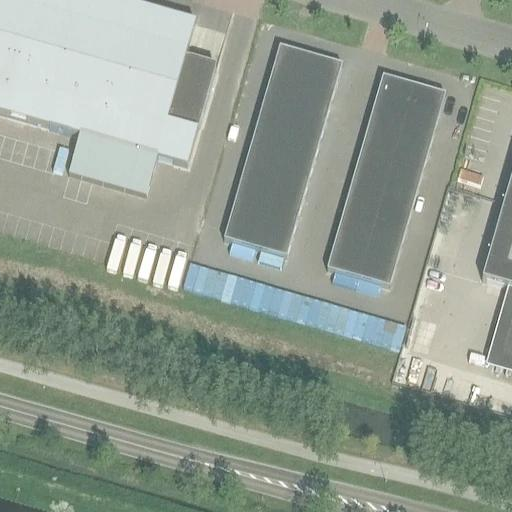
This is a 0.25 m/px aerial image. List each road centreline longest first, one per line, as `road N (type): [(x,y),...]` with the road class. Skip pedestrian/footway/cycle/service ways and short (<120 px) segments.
road 1 (secondary): [(0,407),(368,511)]
road 2 (unclassified): [(511,46),(360,0)]
